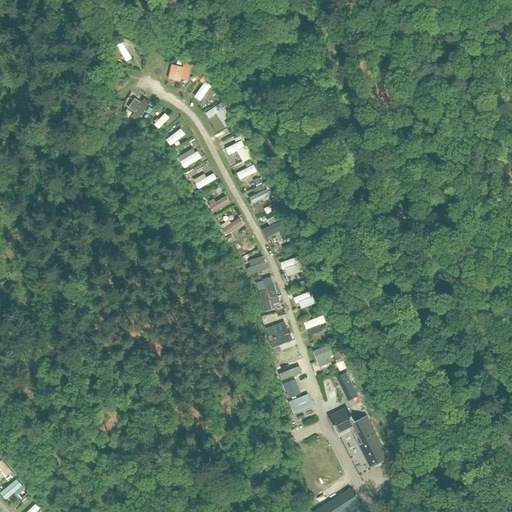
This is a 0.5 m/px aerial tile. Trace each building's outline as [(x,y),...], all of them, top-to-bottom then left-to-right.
[(172,64),(168,79),(181,82),(184,67),(172,64)] [(203,84),(207,78),(203,75),(199,81),(203,84)] [(133,115),(140,119),(153,101),(146,96),(133,115)] [(160,127),(171,116),(166,111),(155,122),(160,127)] [(121,117),(126,122),(127,122),(130,119),(124,114),(121,117)] [(167,137),(171,143),(186,134),(183,127),(167,137)] [(184,166),(202,156),(199,150),(181,160),(184,166)] [(205,176),(204,173),(194,178),(199,187),(218,178),(215,171),(205,176)] [(261,184),(259,179),(259,178),(253,181),(256,186),(261,184)] [(264,215),(269,225),(278,221),(274,211),(264,215)] [(291,244),(282,247),(285,254),(293,250),(291,244)] [(284,268),(301,261),(298,254),(281,261),(284,268)] [(310,289),(295,296),(297,302),(312,295),(310,289)] [(286,328),(293,325),(286,307),(280,309),(286,328)] [(308,328),(327,320),(324,313),(305,320),(308,328)] [(314,351),(318,362),(335,355),(331,344),(314,351)] [(279,377),(280,376),(280,373),(287,371),(286,367),(284,368),(283,362),(275,365),(279,377)] [(289,398),(301,393),(295,379),(283,384),(289,398)] [(345,396),(348,401),(358,396),(355,390),(345,396)] [(289,402),(294,414),(314,406),(309,394),(289,402)] [(355,422),(348,408),(329,417),(338,434),(353,426),(362,443),(359,445),(371,468),(388,459),(366,416),(355,422)] [(5,457),(0,461),(0,473),(11,463),(5,457)] [(22,497),(28,491),(21,482),(5,494),(9,499),(18,492),(22,497)] [(313,511),(350,511),(361,505),(351,488),(313,511)] [(38,503),(28,511),(38,511),(43,508),(38,503)]
